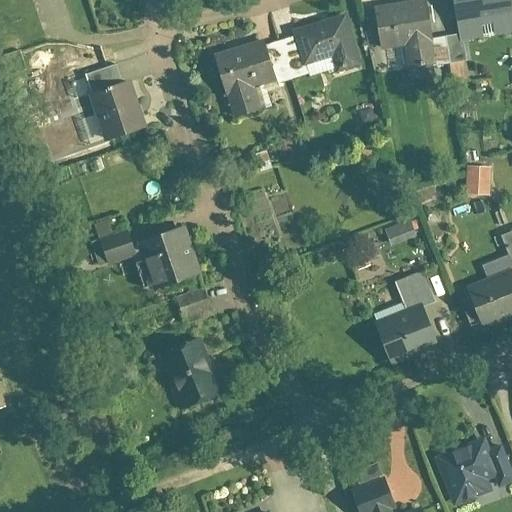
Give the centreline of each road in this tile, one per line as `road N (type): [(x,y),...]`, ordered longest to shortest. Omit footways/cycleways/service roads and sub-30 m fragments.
road 1 (residential): [(254,0),(157,30),(309,432)]
road 2 (residential): [(101,511),(309,432)]
road 3 (residential): [(309,432),(511,349)]
